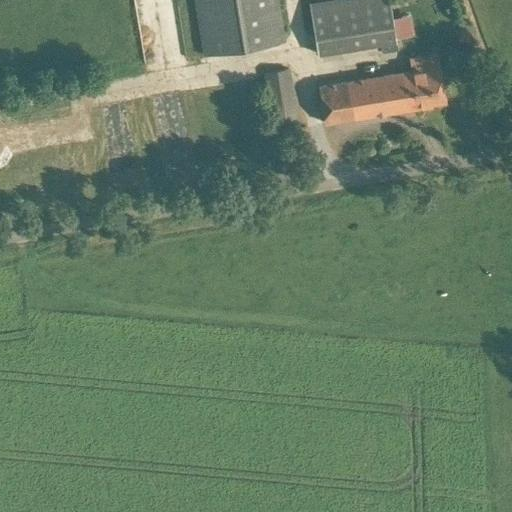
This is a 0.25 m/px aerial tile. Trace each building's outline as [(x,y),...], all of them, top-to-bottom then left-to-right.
[(195,0),(204,54),(284,41),(277,0),(195,0)] [(395,42),(389,0),(318,0),(310,1),(318,53),(395,42)] [(411,70),(413,69),(418,105),(446,100),(443,80),(440,65),(439,65),(437,52),(409,56),(411,70)] [(298,127),(295,107),(288,68),(265,72),(274,131),(298,127)] [(319,85),(325,122),(419,107),(418,105),(413,69),(411,70),(319,85)]
